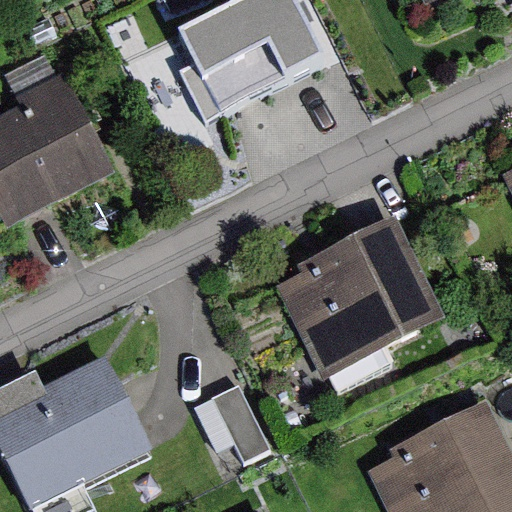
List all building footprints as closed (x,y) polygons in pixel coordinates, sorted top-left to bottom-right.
[(233,0),(237,9),(185,32),(225,123),(331,77),(297,0),(233,0)] [(24,116),(0,127),(0,212),(15,242),(126,185),(71,77),(18,104),(24,116)] [(395,231),(284,287),(323,365),(435,308),(395,231)] [(46,382),(0,404),(0,447),(31,511),(49,511),(157,460),(113,369),(54,398),(46,382)] [(238,471),(273,453),(241,391),(206,409),(238,471)] [(511,458),(491,417),(378,473),(397,511),(485,511),(511,499),(511,458)]
